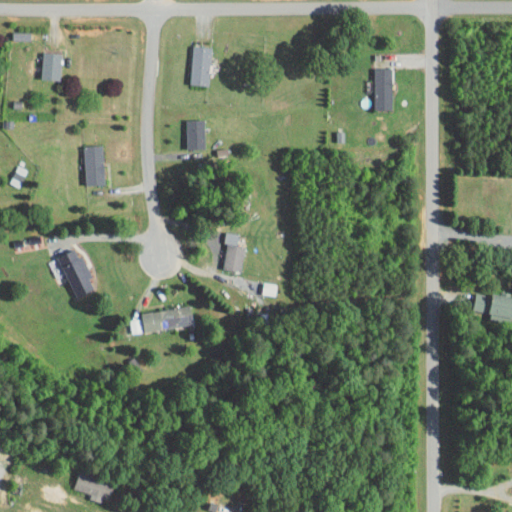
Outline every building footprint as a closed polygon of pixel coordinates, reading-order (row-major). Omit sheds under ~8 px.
[(198,79),(200,40),(181,39),(179,78),(198,79)] [(31,72),(50,73),(51,46),(32,46),(31,72)] [(382,103),(381,61),(362,61),(363,103),(382,103)] [(194,142),(194,112),(175,113),(176,143),(194,142)] [(74,178),(94,178),(93,138),(73,139),(74,178)] [(212,263),(231,265),(234,240),(215,238),(212,263)] [(48,248),(63,291),(83,284),(68,241),(48,248)] [(505,313),(508,291),(466,285),(463,307),(505,313)] [(180,299),(131,306),(133,325),(182,318),(180,299)] [(119,313),(121,327),(133,325),(131,312),(119,313)] [(80,488),(79,492),(94,497),(101,477),(69,465),(63,482),(80,488)]
